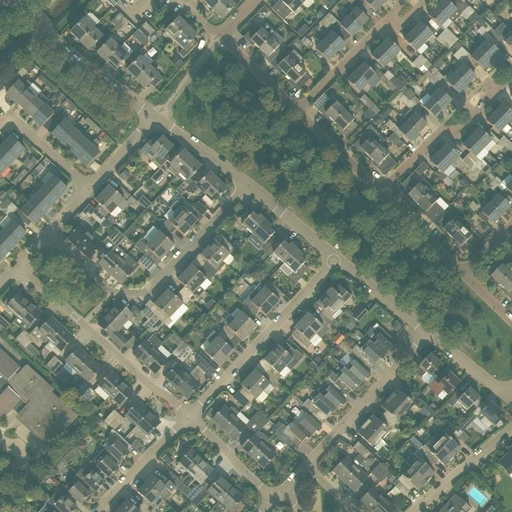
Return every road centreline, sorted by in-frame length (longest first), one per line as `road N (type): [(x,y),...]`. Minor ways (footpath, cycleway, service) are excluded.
road 1 (residential): [(189,415),(16,266)]
road 2 (residential): [(189,415),(335,260)]
road 3 (residential): [(155,118),(64,50),(19,0)]
road 4 (residential): [(306,466),(426,333)]
road 5 (residential): [(379,191),(511,75)]
road 6 (residential): [(130,293),(146,292),(247,187)]
road 7 (residential): [(95,511),(189,415)]
road 8 (residential): [(414,511),(511,428)]
road 9 (residential): [(299,109),(386,20)]
road 10 (residential): [(275,500),(189,415)]
